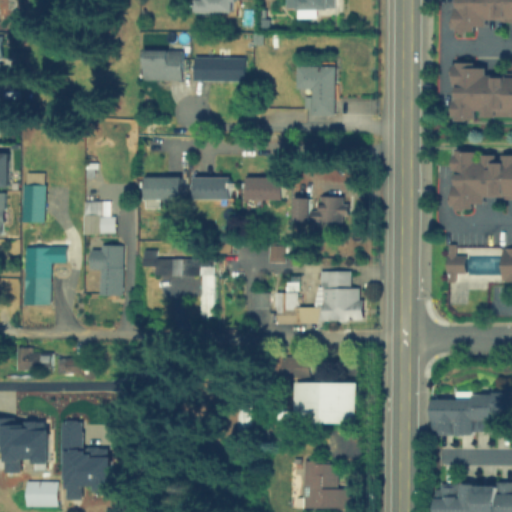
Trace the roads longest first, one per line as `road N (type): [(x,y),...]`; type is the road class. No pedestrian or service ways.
road 1 (secondary): [(404,0),(400,511)]
road 2 (residential): [(7,329),(403,334)]
road 3 (residential): [(187,331),(190,363),(163,384),(0,383)]
road 4 (residential): [(404,130),(214,126),(185,112)]
